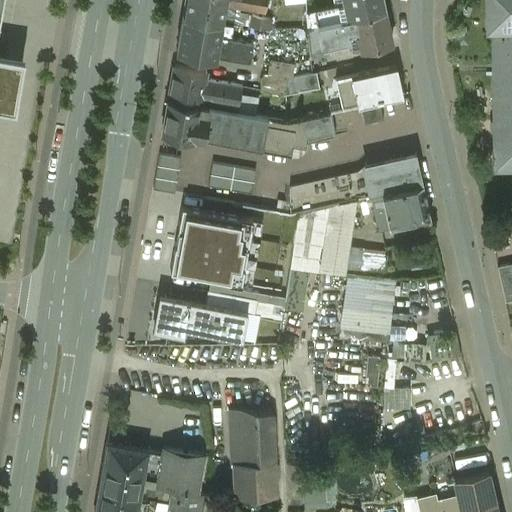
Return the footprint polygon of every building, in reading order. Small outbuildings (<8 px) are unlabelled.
[(0,0),(0,104),(15,107),(25,55),(6,52),(7,51),(0,50),(0,23),(4,0),(0,0)] [(225,0),(187,0),(184,14),(221,21),(224,4),(225,0)] [(245,0),(225,0),(224,4),(245,8),(245,0)] [(349,0),(350,2),(346,3),(349,18),(355,17),(384,10),(381,0),(349,0)] [(511,0),(486,0),(487,29),(511,29),(511,0)] [(336,6),(306,12),(308,28),(317,26),(349,18),(346,3),(336,6)] [(384,10),(355,17),(358,30),(362,49),(391,42),(384,10)] [(221,21),(184,14),(178,50),(215,57),(218,38),(221,21)] [(349,18),(317,26),(322,46),(328,45),(349,40),(348,34),(350,34),(350,32),(358,30),(355,17),(349,18)] [(317,26),(308,28),(310,57),(330,52),(328,45),(322,46),(317,26)] [(511,29),(492,29),(492,168),(511,167),(511,29)] [(239,42),(218,38),(215,57),(236,60),(239,42)] [(205,70),(175,65),(169,99),(199,104),(204,79),(205,70)] [(389,67),(336,78),(343,108),(396,96),(389,67)] [(316,70),(287,77),(285,94),(320,87),(316,70)] [(242,86),(204,79),(199,104),(237,111),(240,98),(242,86)] [(250,100),(240,98),(237,111),(248,113),(250,100)] [(253,124),(198,114),(199,104),(169,99),(163,133),(249,149),(253,124)] [(237,111),(199,104),(198,114),(253,124),(254,121),(256,114),(248,113),(237,111)] [(306,139),(302,118),(288,121),(288,125),(300,126),(297,140),(306,139)] [(288,125),(254,121),(253,124),(249,149),(294,157),(297,140),(292,141),(288,125)] [(300,126),(288,125),(292,141),(297,140),(300,126)] [(181,157),(160,154),(158,165),(179,169),(181,157)] [(211,174),(232,178),(235,166),(213,162),(211,174)] [(177,180),(179,169),(158,165),(156,177),(177,180)] [(256,170),(235,166),(232,178),(254,182),(256,170)] [(211,174),(209,185),(230,189),(232,178),(211,174)] [(177,180),(156,177),(154,189),(175,192),(177,180)] [(254,182),(232,178),(230,189),(252,194),(254,182)] [(423,182),(371,194),(380,229),(431,218),(423,182)] [(371,194),(338,201),(341,216),(346,237),(380,229),(371,194)] [(338,201),(299,210),(294,240),(293,247),(321,251),(328,219),(341,216),(338,201)] [(252,219),(183,207),(171,270),(240,282),(252,219)] [(386,266),(387,248),(350,246),(349,264),(386,266)] [(511,264),(497,267),(505,302),(511,300),(511,264)] [(390,331),(395,274),(345,269),(339,326),(390,331)] [(257,299),(208,289),(205,302),(247,310),(247,312),(254,313),(257,299)] [(205,302),(159,293),(152,328),(183,334),(185,327),(242,338),(247,312),(247,310),(205,302)] [(404,359),(458,356),(457,329),(426,330),(427,340),(404,341),(404,359)] [(241,407),(229,408),(229,426),(242,426),(241,407)] [(273,413),(241,407),(242,426),(244,461),(233,461),(235,495),(277,494),(273,413)] [(146,448),(107,441),(98,489),(137,496),(138,491),(146,448)] [(203,454),(163,447),(162,451),(146,448),(138,491),(154,493),(154,498),(167,500),(165,511),(199,511),(200,509),(203,510),(206,493),(196,491),(203,454)] [(487,470),(456,477),(460,497),(463,508),(494,501),(487,470)] [(305,505),(337,506),(337,474),(305,474),(305,505)] [(134,511),(137,496),(98,489),(94,511),(134,511)] [(430,492),(418,495),(422,510),(405,511),(433,511),(430,499),(431,499),(430,492)] [(431,499),(430,499),(433,511),(446,511),(463,508),(460,497),(455,498),(454,494),(431,499)] [(496,511),(494,501),(463,508),(463,511),(496,511)]
